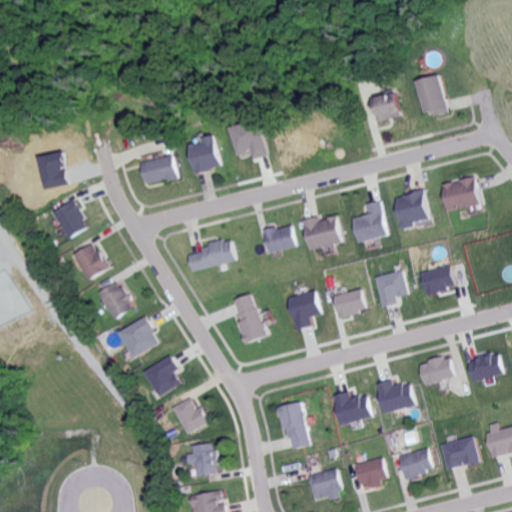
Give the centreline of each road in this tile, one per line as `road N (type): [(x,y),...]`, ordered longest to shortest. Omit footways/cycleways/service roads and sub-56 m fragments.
road 1 (residential): [(511,490),(432,511),(263,504),(247,408),(121,203),(102,145)]
road 2 (residential): [(136,229),(492,130)]
road 3 (residential): [(237,387),(511,308)]
